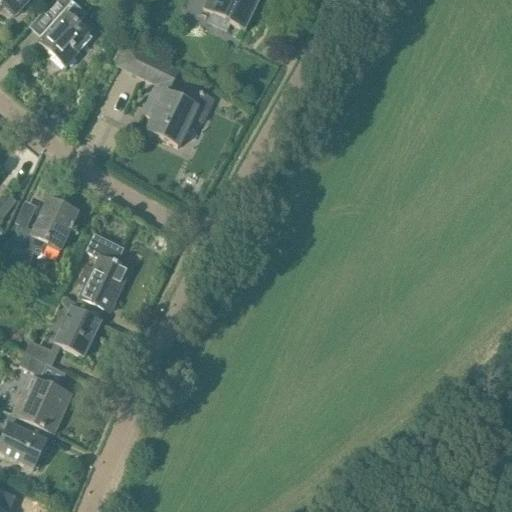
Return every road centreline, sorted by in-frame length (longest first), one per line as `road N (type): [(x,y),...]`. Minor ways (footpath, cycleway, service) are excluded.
road 1 (residential): [(93,511),(210,247)]
road 2 (residential): [(210,247),(346,0)]
road 3 (residential): [(210,247),(0,106)]
